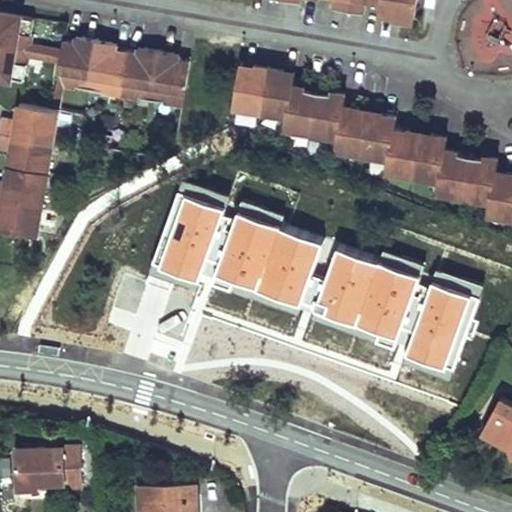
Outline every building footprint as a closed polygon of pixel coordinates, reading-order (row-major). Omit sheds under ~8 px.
[(295,0),(304,1),(303,0),(336,0),(335,7),(365,12),(367,0),(382,0),(383,0),(381,13),(401,17),(401,19),(414,21),(418,0),(295,0)] [(37,15),(0,8),(0,72),(26,77),(30,55),(31,48),(32,41),(37,15)] [(506,53),(507,42),(511,42),(511,20),(479,18),(477,51),(506,53)] [(120,47),(113,46),(114,39),(84,34),(83,40),(78,39),(66,37),(64,46),(63,54),(62,61),(58,82),(67,84),(184,103),(191,59),(184,58),(178,57),(179,51),(147,45),(146,51),(139,50),(120,47)] [(64,46),(32,41),(31,48),(63,54),(64,46)] [(63,54),(31,48),(30,55),(62,61),(63,54)] [(260,65),(245,63),(243,72),(259,74),(260,65)] [(365,108),(349,105),(351,93),(335,90),(333,99),(310,95),(312,86),(300,84),(300,82),(288,79),(290,71),(260,65),(259,74),(243,72),(236,106),(288,115),(286,127),(338,137),(336,148),(388,158),(386,170),(442,181),(439,193),(491,203),(489,214),(511,218),(511,171),(509,180),(500,179),(501,169),(504,158),(488,155),(487,165),(463,161),(465,150),(452,148),(454,135),(438,132),(436,142),(414,137),(415,128),(401,125),(403,115),(387,112),(386,120),(364,116),(365,108)] [(302,73),(290,71),(288,79),(300,82),(302,73)] [(63,106),(67,84),(58,82),(54,105),(63,106)] [(335,90),(312,86),(310,95),(333,99),(335,90)] [(0,224),(42,232),(63,106),(54,105),(22,99),(19,117),(3,114),(0,129),(0,142),(14,145),(8,179),(0,177),(0,207),(3,208),(0,224)] [(387,112),(365,108),(364,116),(386,120),(387,112)] [(438,132),(415,128),(414,137),(436,142),(438,132)] [(488,155),(465,150),(463,161),(487,165),(488,155)] [(511,171),(501,169),(500,179),(509,180),(511,171)] [(228,203),(189,189),(162,262),(201,276),(210,252),(226,208),(228,203)] [(325,238),(241,206),(239,212),(222,257),(217,271),(301,302),(304,295),(314,268),(325,238)] [(226,208),(210,252),(217,255),(222,257),(239,212),(226,208)] [(423,273),(339,242),(328,273),(317,300),(315,306),(399,338),(405,322),(416,292),(423,273)] [(314,268),(304,295),(311,298),(317,300),(328,273),(314,268)] [(474,291),(435,277),(428,296),(416,327),(408,349),(447,364),(474,291)] [(416,292),(405,322),(410,325),(416,327),(428,296),(416,292)] [(511,399),(503,394),(484,429),(504,439),(508,433),(511,435),(511,399)] [(81,441),(19,443),(21,483),(41,482),(41,475),(66,474),(66,481),(82,480),(81,441)] [(198,482),(142,484),(142,511),(190,511),(191,511),(199,511),(198,482)]
